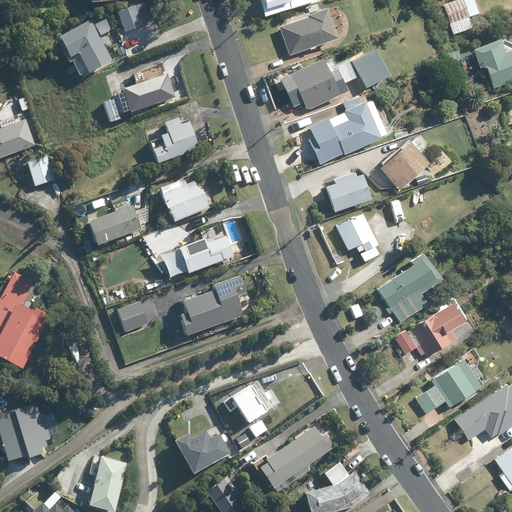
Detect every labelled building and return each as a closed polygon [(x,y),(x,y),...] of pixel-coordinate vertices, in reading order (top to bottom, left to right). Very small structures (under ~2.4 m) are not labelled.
[(282,0),(286,11),(321,1),(321,0),(282,0)] [(463,0),(443,8),(444,10),(437,13),(439,20),(446,17),(453,36),(471,29),(468,21),(478,17),(472,0),(463,0)] [(141,24),(134,5),(117,11),(124,31),(141,24)] [(278,26),(278,27),(288,55),(336,39),(326,9),(308,15),(305,16),(306,17),(278,26)] [(94,10),(87,14),(89,18),(96,14),(94,10)] [(110,60),(89,20),(65,33),(86,73),(110,60)] [(500,41),(471,50),(476,67),(483,65),(490,87),(511,79),(511,50),(503,53),(500,41)] [(467,66),(465,60),(468,59),(466,53),(459,55),(458,52),(443,56),(449,78),(464,73),(463,68),(467,66)] [(320,60),(288,76),(305,111),(323,102),(324,104),(338,97),(337,94),(344,91),(328,61),(322,64),(320,60)] [(121,90),(129,112),(176,96),(167,73),(121,90)] [(121,118),(115,103),(112,97),(101,101),(110,123),(121,118)] [(344,113),(343,113),(347,122),(331,129),(327,119),(308,127),(312,138),(308,140),(318,164),(342,154),(343,156),(379,141),(379,139),(384,137),(369,103),(359,107),(356,97),(341,104),(344,113)] [(177,118),(154,127),(162,146),(150,151),(156,164),(197,148),(186,122),(180,125),(177,118)] [(24,121),(0,130),(0,160),(35,147),(24,121)] [(407,143),(378,169),(398,191),(426,165),(407,143)] [(46,160),(27,167),(35,189),(54,182),(46,160)] [(334,186),(327,188),(335,212),(370,200),(361,176),(355,178),(353,173),(332,180),(334,186)] [(178,184),(160,192),(162,198),(161,199),(167,213),(168,212),(174,225),(209,209),(202,192),(199,193),(194,183),(186,187),(184,183),(179,186),(178,184)] [(114,209),(115,211),(87,222),(96,246),(140,229),(130,205),(126,207),(125,205),(114,209)] [(360,214),(335,228),(347,251),(356,246),(358,251),(361,249),(363,252),(376,246),(360,214)] [(204,239),(180,248),(189,272),(232,256),(224,236),(206,243),(204,239)] [(421,254),(409,261),(411,266),(374,287),(385,305),(383,306),(387,311),(390,309),(398,321),(424,305),(417,294),(437,282),(421,254)] [(26,292),(24,291),(28,283),(10,274),(0,293),(0,359),(20,370),(48,316),(33,308),(31,312),(19,306),(26,292)] [(186,314),(179,318),(186,336),(242,315),(236,297),(246,293),(240,276),(212,286),(214,291),(182,303),(186,314)] [(454,340),(451,334),(448,331),(464,321),(451,298),(433,309),(435,313),(409,328),(411,331),(419,346),(416,347),(421,356),(425,353),(427,356),(454,340)] [(140,303),(117,311),(125,333),(148,326),(140,303)] [(414,348),(406,334),(404,331),(393,337),(403,355),(414,348)] [(83,339),(75,342),(81,357),(90,354),(83,339)] [(460,362),(430,382),(433,387),(414,399),(425,415),(443,403),(448,410),(479,389),(474,382),(480,377),(473,368),(465,369),(460,362)] [(226,404),(222,407),(228,416),(239,409),(247,421),(275,402),(269,393),(263,396),(259,391),(268,385),(261,375),(223,401),(226,404)] [(0,434),(8,461),(27,455),(29,459),(44,454),(42,447),(46,446),(45,440),(51,438),(43,414),(40,415),(36,402),(0,412),(0,434)] [(471,442),(483,435),(488,443),(504,432),(496,421),(501,418),(491,402),(459,423),(471,442)] [(261,421),(250,428),(256,437),(266,430),(261,421)] [(265,459),(258,463),(275,490),(309,468),(305,463),(333,446),(324,433),(321,435),(314,423),(264,454),(263,456),(265,459)] [(175,440),(194,474),(232,454),(221,434),(212,439),(207,430),(192,438),(189,433),(175,440)] [(237,438),(242,448),(250,443),(245,433),(237,438)] [(511,453),(510,450),(494,460),(502,473),(498,476),(509,493),(511,490),(511,453)] [(99,454),(86,502),(112,509),(125,460),(99,454)] [(338,460),(323,471),(330,482),(304,489),(309,511),(316,511),(347,504),(368,490),(353,468),(346,472),(338,460)] [(229,476),(207,492),(222,511),(241,511),(250,506),(229,476)] [(73,511),(67,506),(63,511),(55,504),(50,510),(42,502),(33,511),(23,511),(22,511),(21,511),(73,511)]
